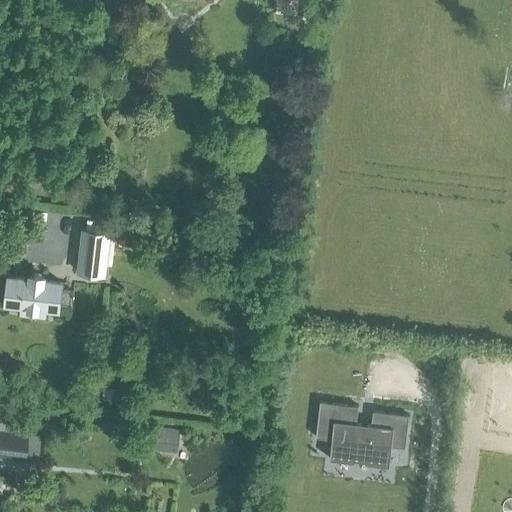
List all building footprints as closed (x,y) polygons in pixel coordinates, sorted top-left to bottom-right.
[(83,229),(78,272),(104,275),(109,232),(107,232),(108,222),(87,219),(86,230),(83,229)] [(5,304),(22,306),(21,314),(44,316),(45,308),(58,310),(59,303),(72,304),(74,290),(61,289),(61,282),(44,280),(44,276),(30,275),(29,278),(8,276),(5,304)] [(354,461),(354,459),(365,460),(365,463),(389,465),(391,446),(405,447),(409,414),(373,410),(371,423),(356,421),(358,405),(320,401),(316,437),(332,439),(330,456),(330,458),(354,461)] [(156,426),(153,450),(177,453),(180,429),(156,426)] [(0,457),(23,460),(26,432),(0,428),(0,457)]
